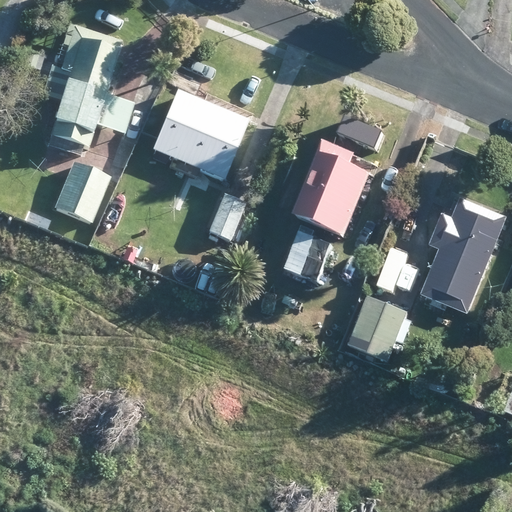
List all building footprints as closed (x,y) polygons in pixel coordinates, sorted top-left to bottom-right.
[(131,102),(114,97),(104,94),(122,42),(75,27),(61,69),(53,67),(43,96),(63,102),(48,146),(81,157),(84,147),(89,149),(97,125),(124,135),(135,104),(131,102)] [(250,122),(204,102),(177,91),(152,151),(190,167),(222,180),(225,181),(250,122)] [(327,142),(296,216),(347,237),(374,174),(354,166),(358,155),(327,142)] [(117,185),(122,175),(113,171),(110,179),(74,163),(68,177),(55,208),(92,224),(110,182),(117,185)] [(230,242),(245,204),(229,197),(224,195),(211,226),(209,233),(230,242)] [(470,316),(511,219),(464,199),(462,206),(456,219),(449,217),(446,215),(433,247),(444,252),(438,266),(432,279),(425,296),(426,297),(447,306),(470,316)] [(302,233),(288,270),(304,276),(303,279),(308,282),(310,279),(318,282),(333,244),(302,233)] [(410,315),(407,313),(371,298),(352,347),(390,362),(410,315)]
